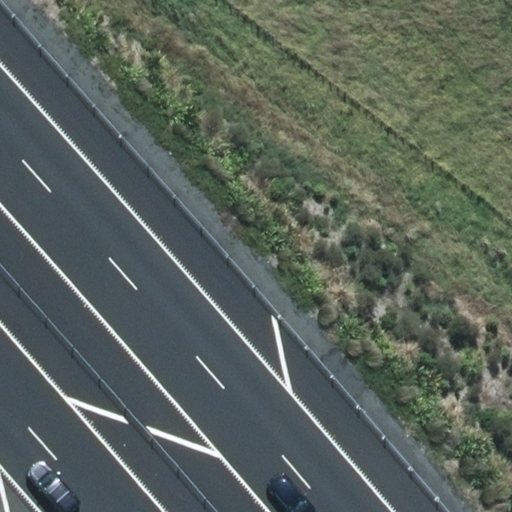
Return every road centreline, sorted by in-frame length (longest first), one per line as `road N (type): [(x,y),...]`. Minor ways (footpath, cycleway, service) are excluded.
road 1 (motorway): [(0,109),(82,195),(334,511)]
road 2 (motorway): [(100,511),(0,402)]
